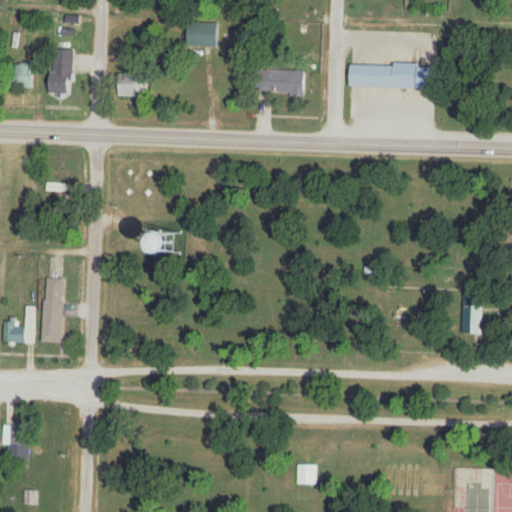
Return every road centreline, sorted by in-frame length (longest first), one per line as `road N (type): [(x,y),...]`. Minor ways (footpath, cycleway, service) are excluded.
road 1 (residential): [(86,511),(103,0)]
road 2 (tertiary): [(0,127),(511,144)]
road 3 (residential): [(90,402),(511,418)]
road 4 (residential): [(511,382),(91,370)]
road 5 (residential): [(334,139),(337,0)]
